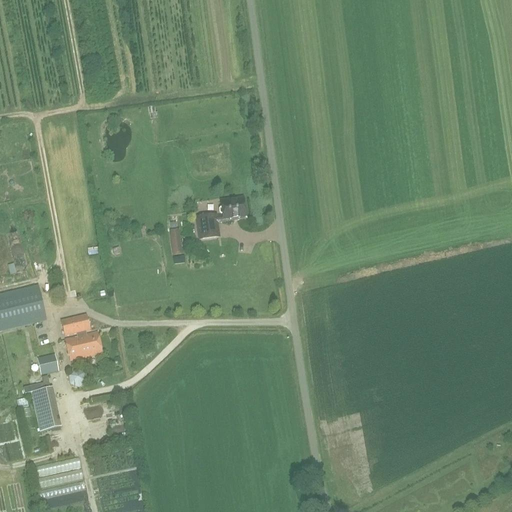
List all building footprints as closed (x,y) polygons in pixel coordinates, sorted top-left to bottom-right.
[(243,199),(229,201),(221,202),(222,209),(220,209),(219,210),(219,214),(221,215),(222,215),(223,218),(216,219),(216,216),(197,218),(200,240),(218,238),(216,223),(245,219),(243,199)] [(190,212),(198,210),(196,202),(188,204),(190,212)] [(172,256),(182,254),(179,230),(169,231),(172,256)] [(0,333),(47,322),(38,286),(0,295),(0,333)] [(76,335),(86,333),(90,332),(86,316),(61,323),(65,338),(76,335)] [(46,329),(32,332),(35,346),(31,347),(33,357),(51,354),(46,329)] [(6,332),(8,352),(24,349),(21,330),(6,332)] [(86,333),(76,335),(77,338),(65,342),(71,363),(103,355),(97,333),(87,336),(86,333)] [(41,376),(59,372),(55,356),(37,360),(41,376)] [(11,381),(21,380),(21,367),(28,366),(27,357),(9,358),(11,381)] [(79,389),(86,383),(85,374),(76,370),(68,376),(70,386),(79,389)] [(29,389),(39,433),(61,428),(52,389),(50,389),(47,377),(41,378),(43,386),(29,389)] [(28,407),(27,399),(17,401),(18,409),(28,407)] [(84,421),(77,422),(79,441),(86,440),(84,421)] [(44,437),(25,440),(29,465),(48,462),(44,437)]
